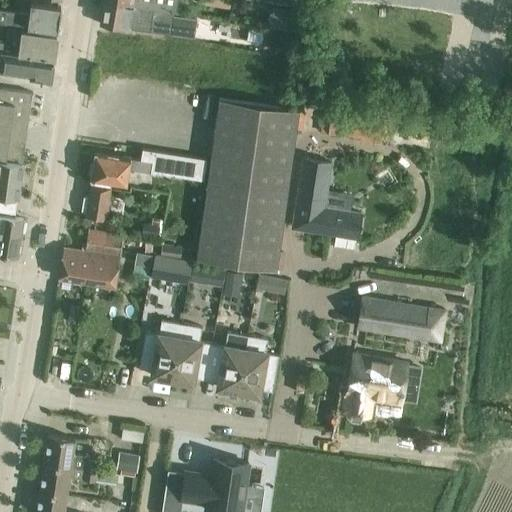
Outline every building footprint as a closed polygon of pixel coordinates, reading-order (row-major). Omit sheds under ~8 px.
[(104,0),(101,24),(151,32),(151,28),(170,31),(173,12),(104,0)] [(104,0),(173,12),(179,12),(180,0),(104,0)] [(0,23),(1,24),(57,31),(60,7),(31,3),(29,13),(0,9),(0,23)] [(219,22),(218,30),(228,32),(229,24),(219,22)] [(8,29),(5,51),(53,58),(56,36),(8,29)] [(276,30),(273,52),(287,54),(290,33),(276,30)] [(0,71),(30,75),(29,79),(35,80),(50,82),(53,58),(5,51),(0,50),(0,71)] [(0,210),(15,213),(33,92),(0,87),(0,210)] [(276,270),(284,213),(295,129),(298,109),(219,98),(204,204),(196,259),(276,270)] [(330,113),(328,134),(381,138),(383,117),(330,113)] [(126,183),(128,168),(203,180),(206,159),(142,148),(140,159),(97,153),(96,161),(94,161),(93,164),(90,165),(89,173),(92,175),(91,178),(91,179),(90,184),(90,185),(110,188),(111,181),(126,183)] [(304,158),(298,195),(309,196),(307,210),(304,230),(335,235),(334,245),(354,249),(356,238),(357,238),(360,219),(361,212),(324,206),(332,162),(304,158)] [(85,217),(105,220),(110,188),(90,185),(88,195),(83,197),(81,210),(86,213),(85,217)] [(23,219),(0,214),(0,253),(17,257),(23,219)] [(161,218),(153,217),(152,224),(143,223),(142,235),(160,238),(162,230),(159,229),(161,218)] [(114,286),(122,234),(88,229),(84,251),(64,247),(59,278),(114,286)] [(160,255),(180,258),(182,247),(161,244),(160,255)] [(156,254),(152,276),(186,282),(190,261),(156,254)] [(134,264),(132,277),(147,280),(149,267),(134,264)] [(210,267),(207,284),(222,286),(225,269),(210,267)] [(227,270),(224,288),(240,291),(243,273),(227,270)] [(259,274),(256,288),(270,291),(273,276),(259,274)] [(444,310),(362,297),(358,326),(439,340),(444,310)] [(150,375),(172,379),(182,323),(161,320),(158,333),(145,331),(140,359),(153,362),(150,375)] [(207,371),(212,343),(200,341),(202,327),(182,323),(172,379),(193,383),(195,369),(207,371)] [(238,391),(248,335),(227,331),(225,345),(212,343),(207,371),(219,373),(217,387),(238,391)] [(268,338),(248,335),(238,391),(259,394),(261,381),(274,383),(279,355),(266,352),(268,338)] [(406,362),(353,353),(344,410),(347,411),(347,415),(351,421),(358,422),(364,418),(364,414),(368,414),(374,382),(387,384),(384,399),(400,402),(406,362)] [(66,356),(66,384),(80,384),(80,356),(66,356)] [(143,431),(123,428),(121,439),(142,442),(143,431)] [(43,462),(97,471),(98,460),(85,458),(85,459),(72,457),(75,439),(47,434),(43,462)] [(139,455),(119,452),(116,468),(121,469),(120,474),(134,476),(135,472),(136,472),(139,455)] [(152,473),(154,461),(141,458),(138,470),(152,473)] [(164,496),(161,511),(180,511),(182,499),(195,501),(206,503),(205,510),(219,511),(241,511),(244,511),(259,511),(263,487),(245,485),(248,463),(213,458),(210,477),(203,475),(203,473),(200,473),(185,471),(181,499),(167,497),(164,496)] [(43,462),(39,490),(66,494),(68,476),(82,478),(81,478),(117,484),(119,474),(97,471),(43,462)] [(118,491),(120,505),(137,502),(134,488),(118,491)] [(39,490),(35,511),(62,511),(66,494),(39,490)]
